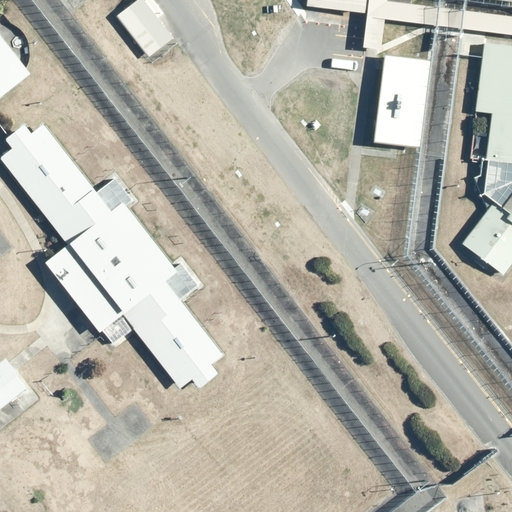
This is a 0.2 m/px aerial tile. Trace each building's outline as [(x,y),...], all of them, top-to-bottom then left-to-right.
[(172,39),(143,0),(138,0),(117,16),(147,57),(172,39)] [(364,0),(301,0),(301,8),(363,15),(364,0)] [(511,37),(480,36),(472,199),(483,217),(456,247),(494,277),(511,248),(511,37)] [(0,102),(26,82),(0,47),(0,102)] [(428,61),(383,56),(374,143),(419,148),(428,61)] [(116,217),(45,123),(3,155),(69,241),(45,260),(105,338),(129,320),(184,392),(226,360),(173,290),(189,277),(133,204),(116,217)] [(0,417),(29,396),(5,364),(0,368),(0,417)]
